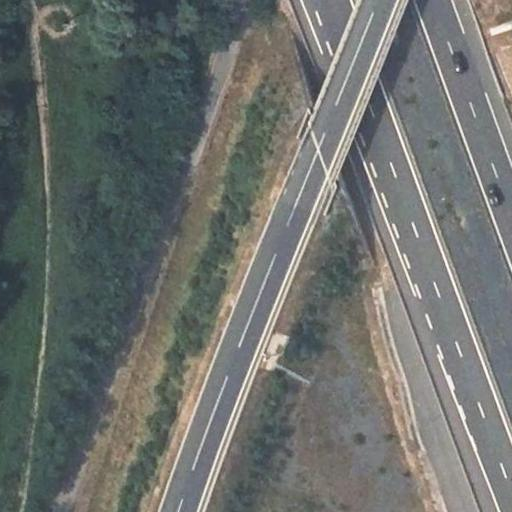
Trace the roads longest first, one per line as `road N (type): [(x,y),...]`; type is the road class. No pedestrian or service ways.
road 1 (motorway): [(384,0),(185,511)]
road 2 (unclassified): [(235,0),(227,46),(60,511)]
road 3 (motorway): [(330,0),(511,495)]
road 4 (motorway): [(511,211),(435,0)]
